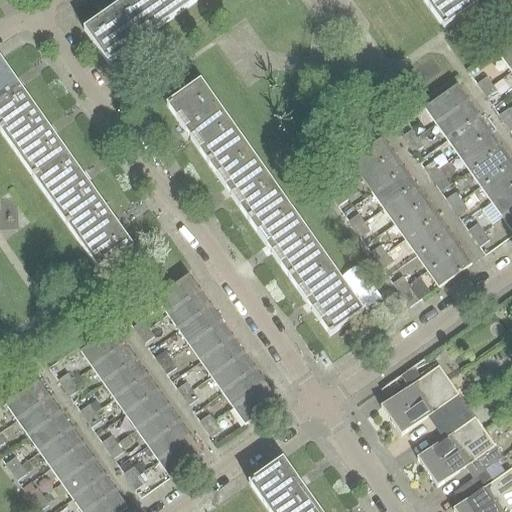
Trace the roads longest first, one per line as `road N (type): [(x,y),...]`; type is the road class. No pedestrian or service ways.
road 1 (residential): [(320,403),(31,5)]
road 2 (residential): [(320,403),(511,272)]
road 3 (residential): [(171,511),(320,403)]
road 4 (residential): [(396,511),(320,403)]
